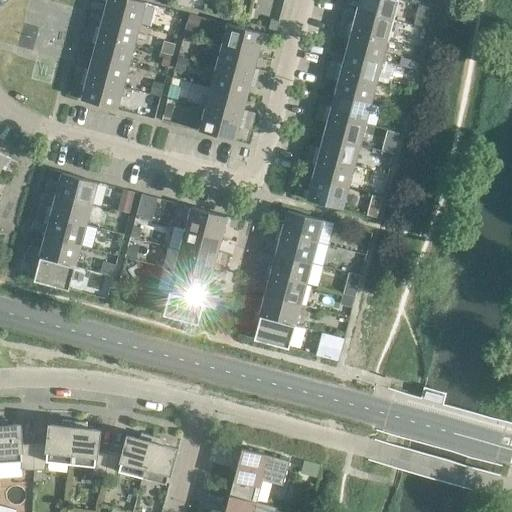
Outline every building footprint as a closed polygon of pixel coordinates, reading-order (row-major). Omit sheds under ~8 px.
[(144,1),(138,0),(107,0),(104,14),(138,24),(144,1)] [(396,0),(359,0),(357,9),(392,18),(396,0)] [(218,6),(216,14),(224,17),(227,8),(218,6)] [(235,10),(227,8),(224,17),(233,19),(235,10)] [(392,18),(357,9),(352,30),(386,39),(392,18)] [(138,24),(104,14),(98,35),(133,44),(138,24)] [(341,18),(338,26),(347,29),(349,20),(341,18)] [(270,20),(268,28),(277,30),(279,22),(270,20)] [(187,21),(184,33),(191,35),(195,23),(187,21)] [(87,23),(85,32),(93,34),(96,26),(87,23)] [(262,33),(227,24),(222,46),(256,55),(262,33)] [(347,29),(338,26),(336,35),(345,37),(347,29)] [(386,39),(352,30),(346,51),(381,60),(386,39)] [(93,34),(85,32),(83,40),(91,42),(93,34)] [(275,36),(267,34),(265,42),(273,45),(275,36)] [(133,44),(98,35),(93,56),(127,65),(133,44)] [(175,43),(166,40),(162,42),(160,51),(172,54),(175,43)] [(256,55),(222,46),(216,66),(251,76),(256,55)] [(381,60),(346,51),(341,72),(375,81),(381,60)] [(164,53),(160,65),(168,67),(171,55),(164,53)] [(127,65),(93,56),(87,77),(122,86),(127,65)] [(178,56),(175,67),(185,70),(187,59),(178,56)] [(330,60),(327,68),(336,70),(338,62),(330,60)] [(76,65),(74,73),(82,76),(85,67),(76,65)] [(251,76),(216,66),(211,87),(245,97),(251,76)] [(336,70),(327,68),(325,76),(334,79),(336,70)] [(258,69),(256,77),(264,79),(266,71),(258,69)] [(375,81),(341,72),(335,93),(370,102),(375,81)] [(82,76),(74,73),(72,82),(80,84),(82,76)] [(122,86),(87,77),(81,99),(116,108),(122,86)] [(264,79),(256,77),(253,85),(262,87),(264,79)] [(152,79),(149,93),(160,96),(164,82),(152,79)] [(171,85),(167,96),(177,99),(180,87),(171,85)] [(245,97),(211,87),(205,108),(240,117),(245,97)] [(370,102),(335,93),(329,114),(364,123),(370,102)] [(318,102),(316,111),(325,113),(327,104),(318,102)] [(165,103),(162,115),(170,118),(173,105),(165,103)] [(240,117),(205,108),(199,130),(234,139),(240,117)] [(247,110),(244,119),(253,121),(255,113),(247,110)] [(325,113),(316,111),(314,119),(322,121),(325,113)] [(364,123),(329,114),(324,135),(359,144),(364,123)] [(253,121),(244,119),(242,127),(251,129),(253,121)] [(398,133),(387,130),(384,140),(396,143),(398,133)] [(359,144),(324,135),(318,156),(353,165),(359,144)] [(307,144),(305,152),(314,154),(316,146),(307,144)] [(314,154),(305,152),(303,161),(311,163),(314,154)] [(353,165),(318,156),(313,177),(347,186),(353,165)] [(18,162),(10,158),(6,166),(14,170),(18,162)] [(54,181),(59,182),(56,194),(91,204),(96,182),(49,169),(46,177),(54,180),(54,181)] [(378,172),(376,179),(386,181),(387,174),(378,172)] [(347,186),(313,177),(307,199),(342,208),(347,186)] [(304,189),(296,187),(294,195),(302,197),(304,189)] [(382,195),(372,193),(370,200),(380,202),(382,195)] [(91,204),(56,194),(50,215),(85,225),(91,204)] [(157,198),(141,194),(135,216),(151,220),(157,198)] [(120,200),(117,210),(129,213),(132,203),(120,200)] [(39,203),(37,212),(46,214),(48,206),(39,203)] [(226,216),(191,207),(185,229),(220,238),(226,216)] [(322,219),(287,210),(281,232),(316,241),(322,219)] [(46,214),(37,212),(35,220),(43,222),(46,214)] [(85,225),(50,215),(45,236),(80,245),(85,225)] [(237,228),(239,219),(230,217),(228,226),(237,228)] [(270,220),(268,229),(277,231),(279,222),(270,220)] [(133,225),(130,236),(139,238),(142,228),(133,225)] [(220,238),(185,229),(179,250),(214,259),(220,238)] [(277,231),(268,229),(266,237),(274,239),(277,231)] [(316,241),(281,232),(276,254),(310,263),(316,241)] [(80,245),(45,236),(39,257),(74,266),(80,245)] [(136,257),(140,243),(129,240),(125,254),(136,257)] [(28,245),(26,254),(35,256),(37,248),(28,245)] [(214,259),(179,250),(174,270),(209,280),(214,259)] [(221,252),(219,260),(227,262),(230,254),(221,252)] [(35,256),(26,254),(24,262),(32,264),(35,256)] [(310,263),(276,254),(270,274),(305,283),(310,263)] [(74,266),(39,257),(33,279),(68,288),(74,266)] [(116,262),(103,259),(100,270),(113,274),(116,262)] [(227,262),(219,260),(217,268),(225,271),(227,262)] [(259,262),(257,270),(266,273),(268,264),(259,262)] [(209,280),(174,270),(168,291),(203,301),(209,280)] [(266,273),(257,270),(255,279),(263,281),(266,273)] [(305,283),(270,274),(264,296),(299,305),(305,283)] [(203,301),(168,291),(163,313),(197,323),(203,301)] [(354,296),(343,293),(340,303),(352,306),(354,296)] [(210,294),(208,302),(216,304),(219,296),(210,294)] [(299,305),(264,296),(259,316),(294,325),(299,305)] [(216,304),(208,302),(206,310),(214,312),(216,304)] [(248,304),(246,312),(254,314),(257,306),(248,304)] [(254,314),(246,312),(244,320),(252,323),(254,314)] [(294,325),(259,316),(253,338),(288,347),(294,325)] [(321,332),(316,354),(337,360),(343,338),(321,332)] [(7,425),(6,419),(0,419),(0,461),(20,460),(21,469),(33,469),(34,444),(20,444),(19,424),(7,425)] [(74,421),(62,420),(61,426),(49,424),(47,444),(34,444),(33,469),(45,469),(46,460),(70,463),(74,421)] [(87,422),(74,421),(70,463),(93,465),(92,474),(104,477),(109,452),(96,449),(98,430),(86,428),(87,422)] [(153,436),(141,433),(139,438),(127,435),(122,454),(109,452),(104,477),(117,479),(119,470),(142,476),(153,436)] [(165,439),(153,436),(142,476),(166,483),(175,448),(163,445),(165,439)] [(289,461),(241,448),(229,495),(256,503),(262,481),(282,486),(289,461)] [(304,459),(300,471),(316,476),(320,464),(304,459)] [(275,511),(276,508),(256,503),(229,495),(224,511),(275,511)]
